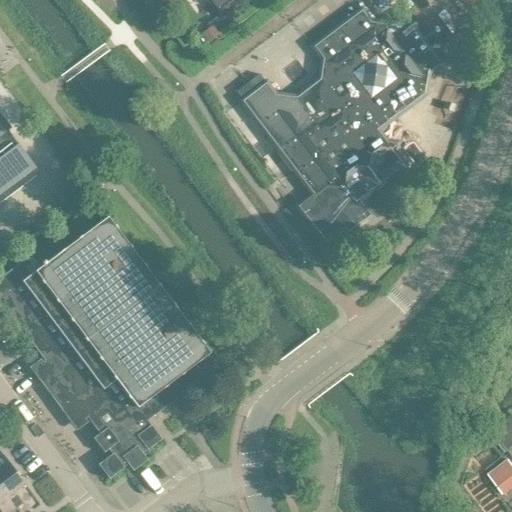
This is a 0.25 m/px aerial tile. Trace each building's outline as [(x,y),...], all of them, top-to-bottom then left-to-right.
[(206,0),(209,3),(207,5),(216,18),(231,6),(230,4),(235,0),(206,0)] [(240,101),(312,195),(300,206),(329,245),(367,216),(357,202),(405,166),(395,154),(397,143),(385,141),(381,145),(372,134),(425,94),(428,73),(440,64),(403,15),(391,24),(370,22),(361,9),(312,46),(321,59),(319,79),(294,97),(275,94),(265,82),(258,74),(248,83),(254,91),(240,101)] [(0,196),(3,194),(6,198),(39,173),(7,130),(11,128),(0,113),(0,196)] [(81,217),(56,236),(0,277),(0,301),(45,361),(42,363),(41,371),(45,375),(39,380),(61,409),(67,405),(77,418),(85,419),(87,417),(99,433),(93,438),(104,453),(108,450),(111,454),(97,465),(108,479),(128,465),(132,471),(147,460),(142,454),(161,439),(147,420),(203,378),(193,366),(209,354),(107,217),(91,229),(81,217)] [(2,455),(0,456),(0,491),(13,509),(23,502),(14,491),(24,484),(2,455)] [(511,462),(507,455),(486,469),(502,493),(511,486),(511,462)] [(9,511),(13,509),(0,491),(0,510),(1,511),(9,511)]
